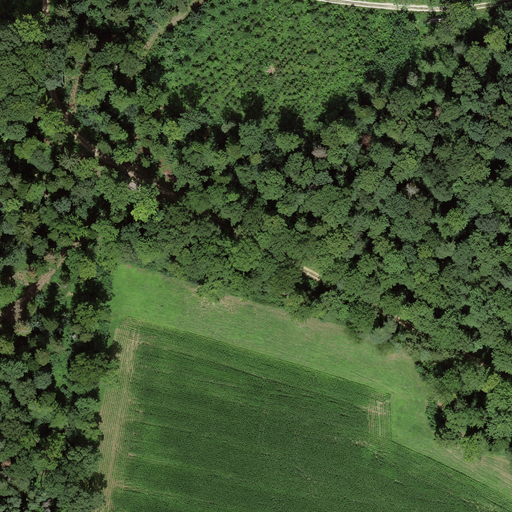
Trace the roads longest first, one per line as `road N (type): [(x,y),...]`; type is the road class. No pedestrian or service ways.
road 1 (track): [(44,0),(45,80),(58,112),(93,151),(511,385)]
road 2 (track): [(510,0),(442,8),(335,0)]
